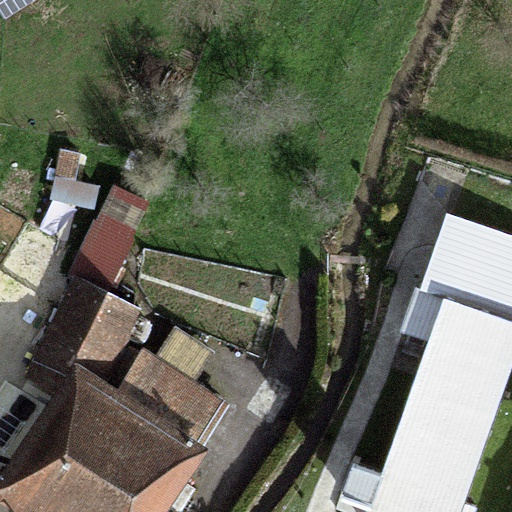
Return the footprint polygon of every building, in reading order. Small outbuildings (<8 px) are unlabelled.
[(0,0),(0,17),(2,21),(34,0),(0,0)] [(60,148),(54,172),(70,175),(76,152),(60,148)] [(115,189),(73,279),(101,292),(144,202),(115,189)] [(472,511),(475,503),(460,498),(511,346),(511,235),(443,212),(403,329),(431,338),(384,475),(350,464),(342,487),(375,499),(370,511),(472,511)] [(58,386),(0,475),(0,493),(28,511),(154,511),(163,499),(177,508),(192,487),(178,477),(199,446),(197,445),(223,406),(129,345),(104,386),(98,381),(133,307),(101,292),(73,279),(28,372),(58,386)]
